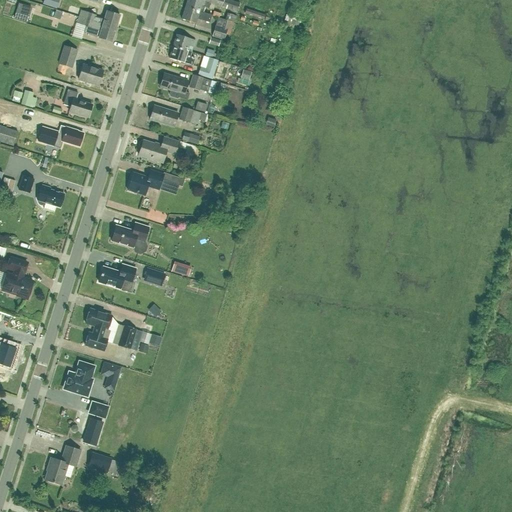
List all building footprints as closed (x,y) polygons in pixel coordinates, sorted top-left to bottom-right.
[(56,8),(58,0),(42,0),(42,4),(56,8)] [(187,0),(185,7),(211,16),(202,13),(204,8),(208,9),(210,4),(235,12),(238,3),(228,0),(187,0)] [(19,4),(14,19),(22,22),(27,7),(19,4)] [(209,23),(211,16),(185,7),(181,19),(196,24),(197,19),(209,23)] [(81,18),(83,12),(80,11),(76,24),(85,26),(83,33),(112,42),(115,29),(99,24),(81,18)] [(99,24),(115,29),(119,16),(106,12),(104,20),(95,17),(96,16),(83,12),(81,18),(99,24)] [(223,20),(221,28),(214,26),(211,37),(223,40),(229,21),(223,20)] [(163,29),(158,41),(171,46),(175,34),(163,29)] [(173,47),(191,52),(187,51),(189,46),(193,47),(195,40),(176,34),(173,47)] [(218,47),(219,40),(210,38),(208,44),(218,47)] [(71,69),(77,50),(63,46),(57,64),(71,69)] [(189,57),(191,52),(173,47),(169,58),(192,66),(195,59),(189,57)] [(211,79),(217,61),(210,58),(206,70),(201,69),(199,76),(211,79)] [(98,86),(102,71),(83,65),(78,80),(98,86)] [(242,70),(240,77),(249,80),(251,73),(242,70)] [(187,100),(189,94),(184,92),(188,81),(164,74),(160,87),(169,90),(168,94),(169,96),(176,98),(177,97),(187,100)] [(207,93),(210,81),(192,75),(188,88),(199,91),(199,90),(207,93)] [(87,118),(91,105),(80,101),(80,100),(75,99),(77,93),(67,90),(64,101),(71,104),(69,112),(87,118)] [(20,99),(22,93),(13,91),(12,97),(20,99)] [(33,108),(36,99),(32,98),(33,93),(24,91),(20,104),(33,108)] [(197,102),(195,110),(204,113),(206,105),(197,102)] [(173,127),(177,113),(154,106),(150,120),(173,127)] [(53,107),(51,112),(60,115),(62,110),(53,107)] [(204,122),(206,115),(193,110),(182,107),(178,120),(189,123),(196,125),(198,120),(204,122)] [(0,142),(12,146),(17,131),(0,126),(0,142)] [(61,141),(79,146),(83,133),(73,130),(73,129),(66,127),(65,129),(60,128),(58,132),(42,127),(38,142),(53,146),(57,133),(63,135),(61,141)] [(192,135),(189,142),(198,145),(200,137),(192,135)] [(174,155),(178,142),(164,138),(161,146),(158,145),(143,141),(138,155),(162,163),(165,152),(174,155)] [(194,153),(196,147),(179,142),(177,147),(194,153)] [(178,185),(180,178),(163,173),(163,175),(150,171),(148,178),(132,173),(127,190),(144,196),(147,186),(158,190),(161,180),(178,185)] [(29,194),(34,179),(22,176),(17,190),(29,194)] [(0,187),(0,189),(11,192),(14,181),(3,178),(0,187)] [(59,207),(63,194),(49,190),(49,188),(41,186),(36,200),(37,200),(37,201),(37,202),(38,204),(39,205),(40,205),(42,205),(43,204),(44,203),(45,203),(43,209),(53,212),(54,206),(59,207)] [(144,241),(148,228),(135,223),(132,231),(116,226),(111,241),(132,248),(135,252),(140,254),(145,251),(146,246),(144,241)] [(22,272),(26,263),(9,257),(5,266),(14,269),(12,275),(5,273),(0,288),(17,294),(16,295),(27,299),(30,288),(29,288),(31,281),(20,278),(21,272),(22,272)] [(119,272),(103,267),(98,282),(131,293),(134,283),(131,282),(135,269),(122,265),(119,272)] [(184,267),(182,275),(188,277),(190,269),(184,267)] [(147,269),(144,279),(161,284),(164,274),(147,269)] [(155,306),(150,312),(156,318),(161,312),(155,306)] [(106,342),(110,343),(116,324),(111,317),(111,316),(89,309),(85,323),(94,326),(92,334),(88,333),(84,345),(87,346),(87,347),(92,349),(93,348),(103,351),(106,342)] [(123,326),(116,324),(110,343),(117,345),(116,345),(129,350),(130,349),(136,351),(142,332),(136,330),(123,326)] [(150,335),(148,343),(158,346),(160,338),(150,335)] [(15,349),(0,343),(0,364),(9,367),(15,349)] [(91,380),(89,380),(93,367),(79,362),(76,373),(74,374),(74,375),(69,373),(68,377),(66,378),(64,384),(65,385),(64,389),(68,390),(69,391),(74,393),(76,392),(86,395),(91,380)] [(116,379),(120,368),(104,363),(101,375),(116,379)] [(92,403),(89,413),(104,417),(107,408),(92,403)] [(90,419),(83,442),(95,446),(102,423),(90,419)] [(47,469),(44,480),(52,482),(50,490),(66,495),(70,482),(68,482),(72,470),(73,471),(75,467),(80,451),(66,446),(64,446),(62,452),(53,450),(50,460),(48,460),(46,469),(47,469)] [(92,454),(88,466),(106,472),(110,460),(92,454)]
